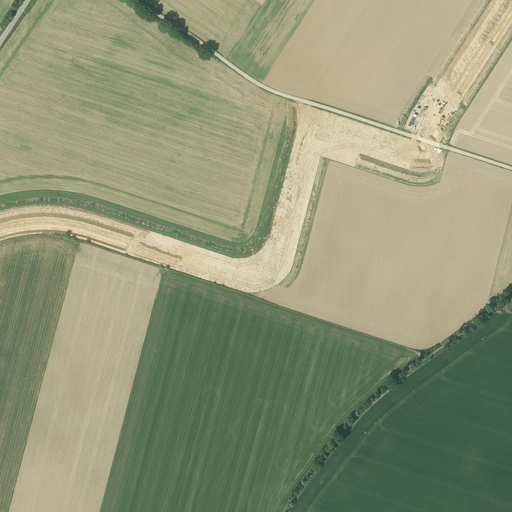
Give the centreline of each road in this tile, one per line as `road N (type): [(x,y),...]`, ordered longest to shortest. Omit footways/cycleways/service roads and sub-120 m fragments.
road 1 (unclassified): [(136,0),(269,90),(511,169)]
road 2 (track): [(283,511),(369,402),(511,290)]
